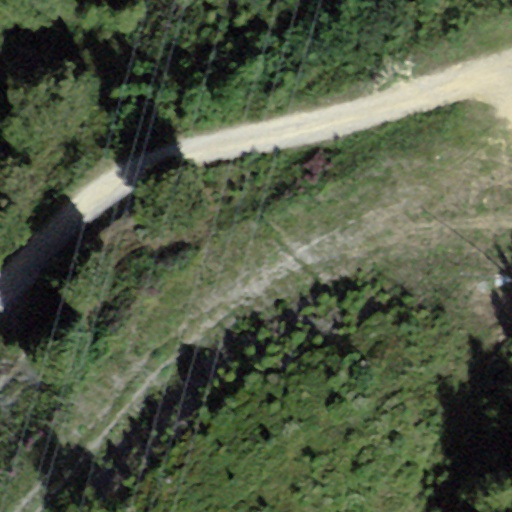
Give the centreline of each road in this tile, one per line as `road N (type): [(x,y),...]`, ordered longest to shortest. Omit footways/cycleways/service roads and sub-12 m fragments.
road 1 (track): [(84,511),(351,233),(329,139)]
road 2 (track): [(329,139),(198,155),(66,233),(0,295)]
road 3 (track): [(329,139),(414,89),(511,72)]
